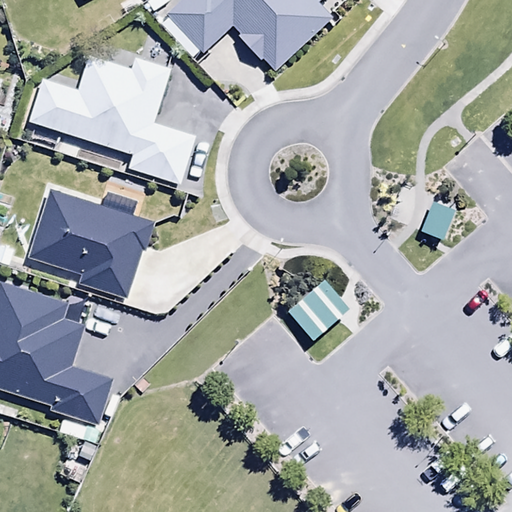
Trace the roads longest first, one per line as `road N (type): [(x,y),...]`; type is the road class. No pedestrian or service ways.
road 1 (residential): [(335,208),(311,221),(283,220),(260,203),(250,178),(254,151),(273,130),(299,122),(326,130)]
road 2 (residential): [(326,130),(401,54),(435,0)]
